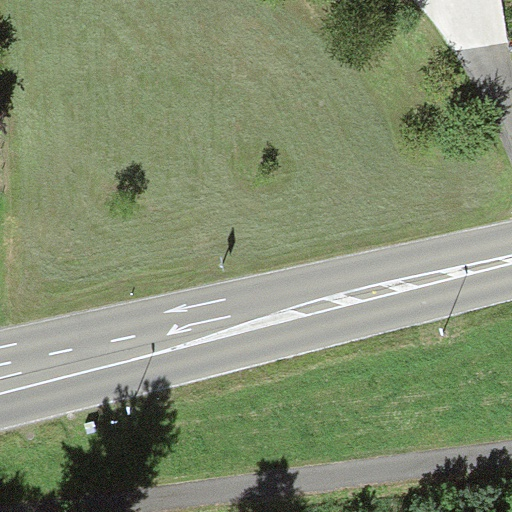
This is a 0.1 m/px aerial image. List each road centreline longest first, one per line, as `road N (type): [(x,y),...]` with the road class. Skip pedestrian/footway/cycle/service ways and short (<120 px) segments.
road 1 (primary): [(0,379),(511,256)]
road 2 (track): [(511,457),(76,511)]
